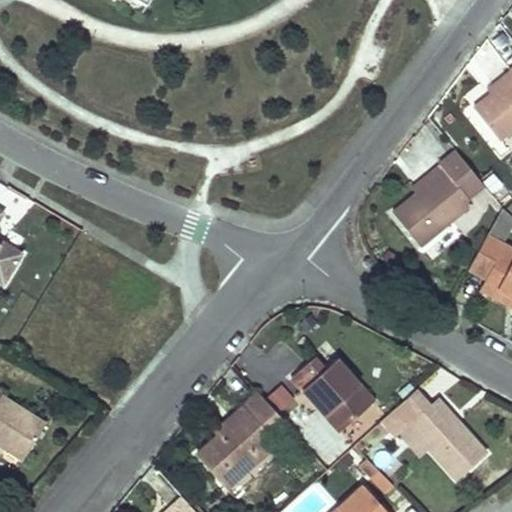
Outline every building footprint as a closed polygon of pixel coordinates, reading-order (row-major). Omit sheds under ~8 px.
[(511,72),(511,76),(492,93),(474,107),(500,138),(511,128),(511,67),(510,69),(511,71),(511,72)] [(511,72),(511,71),(488,88),(492,93),(511,76),(511,72)] [(446,169),(419,191),(393,212),(421,246),(474,204),(469,199),(486,185),(456,149),(440,163),(446,169)] [(440,163),(413,184),(419,191),(446,169),(440,163)] [(511,247),(505,244),(511,230),(511,212),(501,205),(489,228),(486,233),(467,266),(486,277),(482,284),(511,300),(511,247)] [(22,251),(0,237),(0,215),(4,210),(0,207),(0,278),(4,281),(22,251)] [(511,300),(482,284),(480,287),(511,303),(511,300)] [(291,378),(303,391),(308,386),(324,404),(320,408),(341,430),(374,399),(336,358),(324,369),(313,358),(291,378)] [(308,386),(303,391),(320,408),(324,404),(308,386)] [(382,419),(397,436),(400,433),(409,425),(429,449),(454,480),(484,455),(438,398),(429,405),(416,388),(387,414),(382,419)] [(0,389),(0,440),(23,455),(45,419),(0,389)] [(247,412),(218,438),(199,456),(229,488),(292,430),(288,425),(265,400),(259,393),(244,408),(247,412)] [(244,408),(215,434),(218,438),(247,412),(244,408)] [(409,425),(400,433),(420,456),(429,449),(409,425)] [(368,460),(360,468),(370,479),(378,471),(371,462),(368,460)] [(378,471),(370,479),(382,493),(391,486),(391,485),(384,478),(378,471)] [(385,511),(362,485),(331,511),(385,511)] [(173,508),(168,511),(196,511),(184,498),(173,508)]
